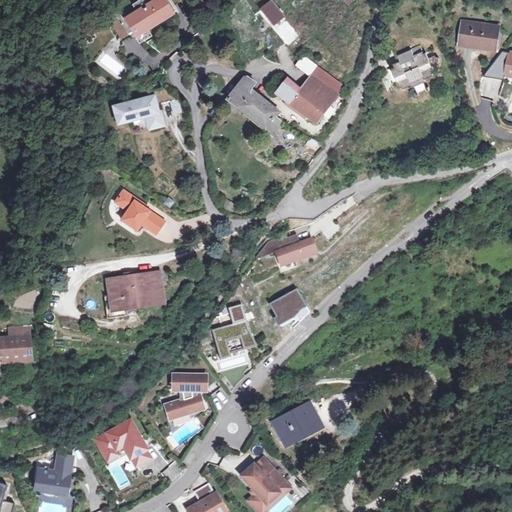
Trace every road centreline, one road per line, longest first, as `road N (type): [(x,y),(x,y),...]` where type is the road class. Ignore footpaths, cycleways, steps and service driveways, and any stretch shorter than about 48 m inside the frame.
road 1 (residential): [(231,412),(328,305),(486,169)]
road 2 (residential): [(281,212),(343,124),(385,0)]
road 3 (residential): [(486,169),(412,176),(281,212)]
road 4 (residential): [(281,212),(233,223),(210,210),(192,97)]
